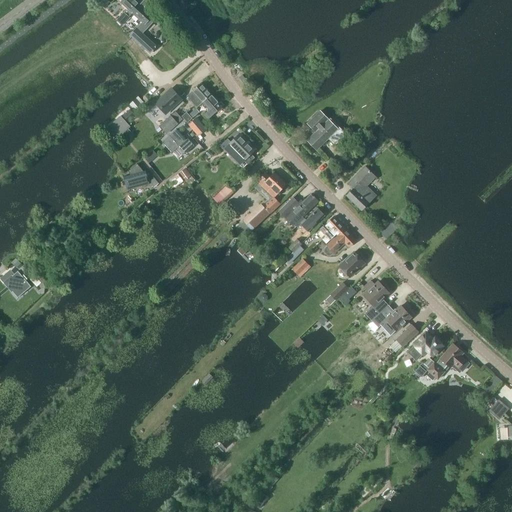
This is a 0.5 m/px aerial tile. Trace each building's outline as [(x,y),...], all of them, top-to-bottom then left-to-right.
[(144,0),(122,0),(120,2),(127,8),(124,12),(129,17),(132,14),(140,5),(144,0)] [(142,23),(130,35),(150,54),(157,47),(142,34),(155,20),(151,17),(152,16),(144,9),(148,4),(145,1),(140,6),(133,14),(142,23)] [(121,25),(129,17),(124,12),(116,20),(121,25)] [(203,103),(211,95),(201,83),(186,97),(197,108),(203,102),(203,103)] [(181,100),(171,89),(159,100),(156,103),(165,114),(181,100)] [(211,95),(203,103),(209,110),(205,114),(209,119),(222,107),(211,95)] [(125,116),(124,116),(129,122),(137,115),(134,112),(132,110),(131,110),(125,116)] [(319,110),(307,123),(312,128),(313,127),(318,131),(314,135),(313,134),(307,140),(316,149),(328,137),(335,144),(346,133),(339,126),(336,128),(331,123),(330,124),(327,121),(328,119),(319,110)] [(187,113),(182,117),(186,123),(192,118),(187,113)] [(167,134),(177,124),(170,116),(159,126),(167,134)] [(115,122),(107,130),(116,140),(130,127),(121,117),(115,122)] [(188,125),(198,136),(206,130),(196,119),(194,120),(192,118),(186,123),(188,125)] [(176,129),(162,142),(172,153),(179,147),(185,153),(194,146),(187,138),(186,140),(176,129)] [(243,161),(255,150),(240,134),(231,143),(227,139),(220,146),(224,150),(228,146),(243,161)] [(347,155),(350,152),(341,144),(338,147),(347,155)] [(147,153),(144,157),(149,162),(152,159),(147,153)] [(140,164),(109,187),(113,192),(121,197),(148,175),(140,164)] [(361,210),(376,195),(366,186),(375,177),(365,166),(348,183),(354,188),(346,196),(361,210)] [(257,182),(273,198),(274,197),(286,185),(274,173),(270,178),(265,173),(257,182)] [(147,184),(152,189),(159,184),(154,178),(147,184)] [(306,214),(318,202),(311,194),(299,205),(297,203),(298,203),(293,198),(279,212),(295,228),(304,218),(302,217),(306,214)] [(261,202),(246,217),(255,226),(255,227),(269,214),(270,214),(280,205),(274,197),(273,198),(265,206),(261,202)] [(323,208),(320,211),(318,209),(306,220),(304,219),(300,224),(308,232),(324,215),(327,212),(323,208)] [(327,245),(345,228),(334,217),(321,229),(326,235),(322,239),(327,245)] [(379,232),(387,240),(398,228),(390,220),(379,232)] [(357,241),(345,228),(327,245),(326,245),(327,246),(324,249),(324,251),(328,256),(331,256),(334,253),(345,243),(349,248),(357,241)] [(297,239),(288,248),(293,252),(301,243),(297,239)] [(248,240),(237,250),(242,256),(248,250),(245,248),(250,243),(248,240)] [(299,253),(291,261),(294,264),(302,256),(299,253)] [(365,264),(354,253),(339,266),(342,269),(341,271),(345,276),(347,275),(350,278),(365,264)] [(303,259),(289,272),(292,275),(295,272),(300,277),(310,267),(303,259)] [(12,275),(4,282),(12,292),(13,291),(18,297),(31,286),(18,271),(13,276),(12,275)] [(343,282),(330,295),(336,300),(338,298),(348,288),(343,282)] [(362,289),(366,293),(361,297),(371,308),(363,315),(370,323),(378,315),(387,306),(381,300),(386,295),(381,289),(382,288),(379,284),(377,285),(376,284),(373,287),(370,284),(369,285),(367,283),(362,289)] [(351,287),(344,294),(349,299),(356,292),(351,287)] [(393,313),(387,306),(378,315),(370,323),(376,329),(384,322),(394,332),(409,319),(407,317),(409,316),(405,312),(404,313),(398,308),(393,313)] [(410,327),(394,341),(401,348),(416,334),(410,327)] [(443,346),(435,338),(433,340),(425,332),(413,344),(414,345),(407,352),(416,361),(423,354),(424,355),(428,352),(432,356),(443,346)] [(464,353),(453,343),(436,363),(434,362),(428,368),(423,363),(415,372),(422,377),(427,371),(438,380),(445,371),(444,370),(448,366),(451,368),(454,365),(462,372),(470,363),(461,356),(464,353)] [(498,400),(493,406),(500,412),(497,416),(500,419),(508,409),(498,400)] [(275,476),(264,488),(268,492),(273,487),(272,486),(278,479),(275,476)] [(268,497),(262,493),(254,504),(260,509),(268,497)]
